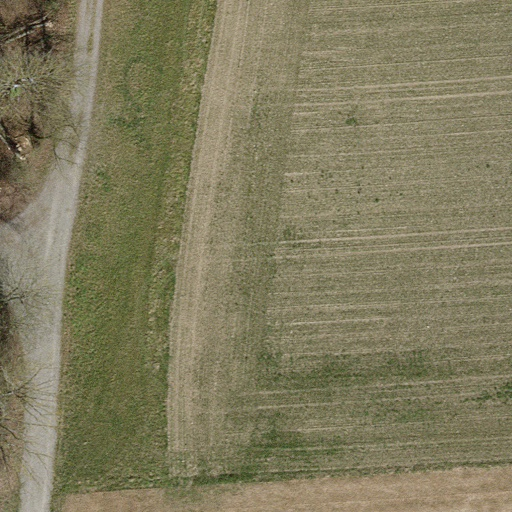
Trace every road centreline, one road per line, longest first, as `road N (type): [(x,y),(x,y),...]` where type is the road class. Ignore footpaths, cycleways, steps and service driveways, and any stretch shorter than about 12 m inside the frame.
road 1 (track): [(46,270),(79,0)]
road 2 (track): [(33,511),(46,270)]
